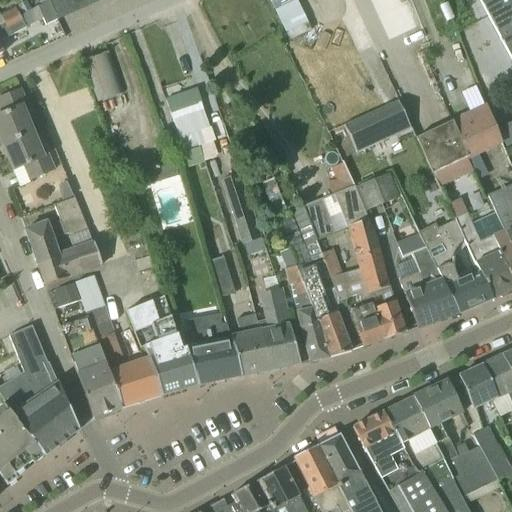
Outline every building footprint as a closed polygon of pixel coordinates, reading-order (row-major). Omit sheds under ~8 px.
[(53,15),(87,0),(46,0),(48,3),(53,15)] [(399,0),(373,0),(385,38),(409,31),(399,0)] [(511,0),(478,0),(511,62),(511,61),(511,0)] [(16,7),(21,15),(30,10),(26,1),(16,7)] [(56,21),(53,15),(48,3),(37,8),(45,26),(56,21)] [(0,27),(17,19),(11,9),(0,14),(0,27)] [(0,45),(24,33),(17,19),(0,27),(0,54),(2,53),(0,49),(0,45)] [(95,103),(119,96),(122,94),(109,53),(82,62),(95,103)] [(0,98),(0,108),(2,115),(0,115),(0,138),(3,145),(34,131),(23,106),(26,105),(21,91),(0,98)] [(356,156),(410,132),(397,103),(343,128),(356,156)] [(501,143),(486,106),(450,123),(467,158),(501,143)] [(183,151),(195,147),(204,144),(205,145),(215,142),(211,128),(209,128),(203,110),(172,120),(183,151)] [(467,158),(450,123),(417,138),(433,173),(467,158)] [(14,170),(24,166),(30,180),(54,170),(47,154),(43,156),(34,131),(3,145),(14,170)] [(342,164),(330,169),(336,181),(340,191),(341,191),(352,186),(342,164)] [(481,166),(472,170),(473,173),(479,185),(487,182),(481,166)] [(388,174),(372,180),(381,204),(398,198),(388,174)] [(220,181),(242,246),(262,239),(240,175),(220,181)] [(165,229),(186,223),(172,180),(151,187),(165,229)] [(354,187),(364,211),(381,204),(372,180),(354,187)] [(262,185),(274,219),(295,271),(297,276),(324,265),(315,241),(315,240),(304,212),(302,207),(287,213),(274,181),(262,185)] [(371,301),(372,305),(384,340),(403,333),(393,302),(388,287),(370,221),(367,222),(365,216),(355,192),(352,186),(341,191),(340,191),(332,195),(346,228),(346,229),(358,271),(330,278),(340,305),(347,303),(346,301),(357,299),(359,304),(371,301)] [(511,189),(489,200),(495,215),(503,232),(491,237),(511,283),(511,189)] [(323,199),(321,199),(323,204),(334,234),(346,228),(332,195),(323,199)] [(73,234),(86,229),(73,198),(53,205),(64,235),(73,234)] [(511,290),(511,283),(491,237),(503,232),(495,215),(471,225),(466,214),(454,220),(474,262),(480,275),(491,300),(511,290)] [(47,223),(25,231),(38,267),(60,259),(59,256),(47,223)] [(449,255),(439,234),(436,226),(419,233),(428,252),(443,286),(457,314),(491,300),(480,275),(472,278),(471,275),(460,280),(456,273),(456,270),(456,267),(448,267),(449,255)] [(46,287),(67,280),(100,266),(92,243),(59,256),(60,259),(38,267),(46,287)] [(204,246),(207,257),(216,255),(213,244),(204,246)] [(434,323),(457,314),(443,286),(428,252),(411,259),(417,277),(434,323)] [(169,262),(158,266),(165,286),(176,282),(169,262)] [(316,321),(328,357),(350,351),(349,350),(361,345),(350,313),(347,303),(340,305),(330,278),(324,265),(297,276),(310,308),(312,308),(316,321)] [(308,362),(328,357),(316,321),(312,308),(310,308),(297,276),(295,271),(286,273),(308,362)] [(121,407),(157,396),(159,396),(159,395),(147,359),(117,368),(106,336),(113,333),(103,307),(107,306),(96,275),(74,283),(81,300),(87,317),(119,408),(121,407)] [(272,369),(285,367),(298,364),(280,290),(279,291),(275,277),(262,280),(266,293),(255,296),(263,328),(272,369)] [(416,329),(434,323),(417,277),(399,283),(403,293),(409,310),(416,329)] [(59,307),(81,300),(74,283),(54,291),(59,307)] [(159,395),(196,385),(181,338),(177,325),(175,326),(163,296),(125,311),(131,327),(133,333),(148,327),(154,342),(142,346),(147,359),(159,395)] [(362,346),(369,344),(382,339),(383,340),(384,340),(372,305),(350,313),(361,345),(362,346)] [(240,376),(251,374),(272,369),(263,328),(257,329),(253,315),(235,320),(239,334),(230,336),(240,376)] [(91,418),(113,410),(119,408),(87,317),(58,327),(84,400),(91,418)] [(30,325),(7,335),(23,372),(0,386),(0,398),(3,402),(30,440),(42,456),(77,429),(68,411),(47,361),(46,362),(30,325)] [(196,385),(240,376),(230,336),(228,328),(217,330),(186,337),(181,338),(184,348),(196,385)] [(511,350),(500,356),(511,382),(511,350)] [(511,382),(500,356),(481,365),(496,400),(491,403),(498,418),(511,411),(511,382)] [(496,400),(481,365),(457,376),(472,411),(491,403),(496,400)] [(462,499),(497,482),(478,447),(456,458),(441,425),(461,415),(446,381),(411,398),(427,431),(442,461),(462,499)] [(468,511),(462,499),(442,461),(427,431),(411,398),(381,412),(415,479),(422,476),(442,511),(468,511)] [(42,456),(30,440),(3,402),(0,404),(0,478),(5,485),(42,456)] [(381,412),(356,425),(350,427),(362,451),(379,480),(388,495),(415,479),(381,412)] [(511,475),(511,474),(487,429),(472,437),(478,447),(497,482),(497,483),(511,475)] [(379,511),(338,434),(316,445),(337,486),(349,511),(379,511)] [(316,445),(291,458),(292,459),(293,461),(319,511),(328,511),(335,509),(336,511),(346,511),(349,511),(337,486),(316,445)] [(281,467),(255,480),(269,506),(272,511),(319,511),(293,461),(281,467)] [(442,511),(422,476),(415,479),(388,495),(397,511),(442,511)] [(225,507),(222,500),(221,499),(207,506),(207,508),(199,511),(256,511),(269,506),(255,480),(229,495),(233,503),(225,507)]
